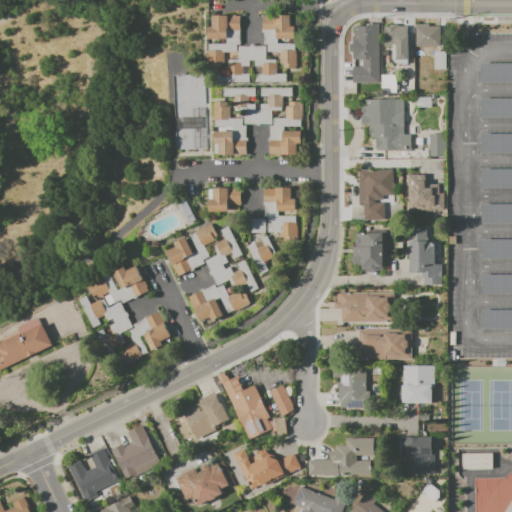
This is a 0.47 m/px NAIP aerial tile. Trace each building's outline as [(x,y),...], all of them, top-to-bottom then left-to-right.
[(204,68),(204,54),(205,54),(205,50),(206,50),(206,43),(223,43),(223,39),(206,39),(206,26),(210,26),(210,16),(228,15),(228,14),(233,14),(233,16),(238,16),(238,44),(234,44),(234,52),(221,52),(221,64),(218,64),(218,68),(204,68)] [(268,14),(290,14),(290,26),(294,26),(294,38),(291,38),(291,43),(294,43),(294,50),(295,50),(295,54),(296,54),(296,65),(295,65),(295,68),(282,68),(282,63),(278,63),(278,51),(266,51),(266,44),(263,44),(263,32),(261,32),(261,28),(262,28),(262,15),(268,15),(268,14)] [(439,26),(439,46),(415,47),(415,27),(416,27),(416,24),(427,24),(427,27),(439,26)] [(381,25),(381,48),(364,48),(364,59),(384,59),(384,73),(372,73),(371,67),(359,67),(359,60),(358,60),(358,28),(369,28),(369,25),(381,25)] [(411,27),(411,65),(401,65),(396,60),(396,48),(388,48),(388,29),(393,29),(393,26),(401,26),(401,28),(411,27)] [(285,74),(285,83),(253,83),(253,61),(248,61),(248,66),(241,67),(241,74),(248,74),(248,83),(218,83),(218,75),(225,75),(225,64),(227,64),(227,60),(237,60),(237,47),(248,47),(248,45),(252,45),(252,47),(264,46),(264,60),(274,60),(274,63),(275,63),(275,74),(285,74)] [(445,52),(445,70),(434,69),(434,52),(445,52)] [(511,64),(511,84),(481,85),(480,65),(511,64)] [(402,75),(402,89),(395,89),(395,95),(389,95),(389,89),(388,89),(388,76),(402,75)] [(180,158),(177,76),(207,76),(211,157),(180,158)] [(247,125),(247,111),(237,111),(237,108),(235,108),(235,97),(226,97),(226,89),(258,89),(258,97),(251,97),(251,105),(258,105),(258,111),(263,111),(263,105),(269,105),(269,97),(263,97),(263,89),(295,89),(295,97),(285,97),(285,108),(284,108),(284,111),(275,111),(275,125),(263,125),(263,126),(259,126),(259,125),(247,125)] [(511,100),(511,119),(480,120),(480,101),(511,100)] [(407,101),(407,136),(414,136),(414,152),(379,152),(379,139),(374,139),(374,137),(372,137),(372,128),(374,128),(374,126),(365,126),(365,109),(367,109),(366,101),(407,101)] [(222,156),(222,145),(218,145),(218,133),(235,132),(235,128),(218,128),(218,121),(217,121),(217,117),(216,117),(216,105),(217,105),(217,103),(230,103),(230,108),(233,108),(233,119),(246,119),(246,127),(249,127),(249,139),(251,139),(251,143),(250,143),(250,156),(244,156),(244,157),(239,157),(239,156),(222,156)] [(273,156),(273,143),(271,143),(271,139),(273,139),(273,127),(276,127),(276,119),(288,119),(289,107),(292,107),(292,103),(305,103),(305,105),(306,105),(306,117),(305,117),(305,121),(304,121),(304,128),(287,128),(287,132),(305,132),(304,145),(300,145),(300,156),(284,156),(284,157),(278,157),(278,156),(273,156)] [(449,135),(449,158),(433,158),(433,136),(449,135)] [(511,135),(511,155),(480,155),(480,136),(511,135)] [(511,170),(511,190),(480,191),(480,171),(511,170)] [(396,172),(397,205),(396,206),(392,206),(392,220),(392,221),(391,221),(367,222),(367,206),(362,206),(362,171),(396,172)] [(442,186),(442,195),(447,195),(447,211),(436,211),(436,213),(430,213),(430,211),(420,211),(420,213),(412,213),(411,176),(428,176),(428,186),(442,186)] [(286,242),(286,237),(283,237),(283,226),(271,225),(271,218),(267,218),(267,206),(266,206),(266,202),(267,202),(267,188),(280,189),(294,189),(294,200),(299,200),(299,212),(281,212),(281,217),(299,217),(298,224),(300,224),(300,228),(300,240),(299,240),(299,242),(286,242)] [(212,213),(212,190),(216,190),(216,189),(233,189),(244,189),(244,206),(241,206),(232,206),(232,213),(212,213)] [(183,205),(189,202),(199,221),(193,224),(183,205)] [(511,205),(511,225),(480,226),(480,206),(511,205)] [(254,234),(254,220),(268,220),(268,234),(254,234)] [(207,265),(196,270),(197,271),(194,273),(193,272),(181,277),(179,273),(178,274),(175,268),(176,267),(175,265),(176,265),(170,252),(179,248),(177,244),(189,239),(194,249),(198,247),(193,237),(199,234),(198,233),(202,231),(202,230),(212,225),(212,226),(214,225),(220,237),(216,239),(218,242),(207,247),(212,258),(205,261),(207,265)] [(220,287),(208,262),(220,256),(215,247),(219,245),(218,244),(228,240),(224,231),(231,228),(245,256),(237,260),(235,254),(228,258),(231,263),(226,266),(228,271),(233,268),(236,274),(243,271),(240,265),(248,261),(261,289),(253,293),(249,284),(236,291),(231,281),(220,287)] [(430,231),(430,239),(431,239),(431,245),(435,245),(438,245),(438,266),(445,266),(445,286),(427,286),(427,279),(426,279),(426,274),(412,274),(412,231),(430,231)] [(389,232),(389,241),(391,241),(391,247),(389,247),(389,258),(386,258),(386,272),(379,272),(379,273),(364,273),(364,267),(356,267),(356,263),(355,263),(355,258),(357,258),(357,248),(359,248),(359,239),(360,239),(360,235),(373,235),(373,232),(389,232)] [(249,247),(270,237),(279,256),(276,257),(276,258),(267,263),(271,272),(263,275),(249,247)] [(511,241),(511,260),(480,261),(480,242),(511,241)] [(96,298),(90,286),(106,278),(107,279),(112,276),(120,291),(125,289),(117,274),(128,268),(130,272),(139,267),(146,281),(147,282),(152,292),(140,298),(141,299),(137,300),(136,299),(125,305),(124,301),(117,304),(112,293),(101,298),(100,296),(96,298)] [(511,276),(511,295),(481,296),(480,276),(511,276)] [(203,323),(197,309),(196,310),(193,302),(191,298),(203,293),(202,291),(206,289),(207,291),(217,286),(219,289),(226,286),(231,297),(242,292),(243,295),(248,293),(253,304),(252,305),(237,312),(230,315),(223,299),(219,301),(226,317),(215,322),(214,318),(203,323)] [(397,294),(397,323),(345,323),(344,310),(338,310),(338,303),(341,303),(341,296),(343,296),(343,295),(397,294)] [(96,329),(82,300),(90,297),(93,305),(103,301),(104,302),(107,300),(111,309),(123,304),(135,329),(123,334),(127,343),(124,345),(125,346),(115,350),(119,359),(111,363),(98,334),(106,330),(109,336),(115,333),(112,327),(117,324),(115,320),(110,322),(107,317),(101,320),(103,325),(96,329)] [(511,311),(511,331),(481,332),(480,312),(511,311)] [(128,365),(123,353),(127,352),(125,348),(136,344),(131,332),(138,329),(136,326),(147,321),(146,319),(150,317),(150,318),(162,313),(167,325),(173,338),(164,342),(166,347),(155,351),(148,336),(143,338),(150,354),(144,356),(145,357),(141,359),(141,360),(130,365),(130,364),(128,365)] [(2,372),(0,368),(0,344),(6,340),(23,333),(21,329),(41,319),(43,326),(46,325),(56,346),(2,372)] [(414,331),(414,343),(416,343),(416,349),(414,349),(415,360),(361,361),(361,331),(414,331)] [(438,367),(438,389),(435,389),(435,405),(404,405),(404,387),(406,387),(406,367),(438,367)] [(369,368),(369,393),(373,392),(373,409),(343,409),(343,402),(342,402),(342,391),(341,391),(341,384),(343,384),(343,379),(337,379),(336,368),(369,368)] [(253,440),(227,384),(242,377),(249,390),(259,386),(274,418),(271,419),(276,429),(253,440)] [(285,417),(273,393),(287,386),(298,410),(297,411),(296,411),(297,412),(285,417)] [(185,411),(203,403),(202,401),(217,394),(220,398),(224,405),(225,405),(233,421),(217,429),(219,431),(200,440),(185,411)] [(279,433),(278,425),(281,421),(289,420),(290,435),(284,436),(279,433)] [(128,480),(114,451),(126,445),(128,448),(136,444),(131,433),(145,426),(163,464),(137,477),(137,476),(128,480)] [(435,438),(435,454),(438,454),(438,475),(406,475),(405,439),(435,438)] [(377,439),(377,456),(360,456),(360,462),(374,462),(374,476),(326,477),(326,476),(313,476),(312,461),(335,461),(335,460),(333,460),(333,452),(340,452),(340,446),(350,446),(350,439),(377,439)] [(89,503),(72,467),(83,462),(89,473),(99,468),(92,455),(106,449),(121,481),(98,493),(101,497),(89,503)] [(254,491),(248,478),(237,455),(248,450),(253,460),(260,456),(261,453),(267,451),(270,452),(272,455),(278,458),(278,460),(282,462),(297,455),(304,469),(270,486),(269,485),(265,487),(263,486),(254,491)] [(461,469),(492,469),(492,453),(462,453),(461,469)] [(189,501),(179,479),(184,477),(184,476),(198,469),(201,474),(202,475),(206,473),(204,469),(211,465),(213,468),(222,464),(233,486),(224,490),(226,495),(219,498),(219,500),(214,502),(212,502),(201,507),(197,498),(189,501)] [(129,483),(137,479),(141,486),(133,490),(129,483)] [(304,511),(306,509),(297,505),(304,488),(337,501),(340,495),(350,499),(344,511),(304,511)] [(354,511),(371,491),(381,499),(376,505),(384,511),(354,511)] [(104,511),(135,496),(140,506),(133,510),(134,511),(104,511)] [(0,511),(0,501),(3,500),(9,511),(18,508),(16,504),(28,498),(34,511),(0,511)]
